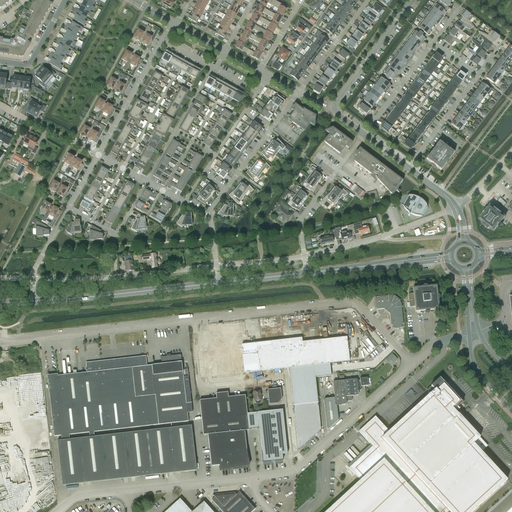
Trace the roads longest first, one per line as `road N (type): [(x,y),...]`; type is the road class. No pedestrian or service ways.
road 1 (unclassified): [(0,342),(344,301),(363,308),(412,362)]
road 2 (unclassified): [(256,476),(294,470),(412,362)]
road 3 (tertiary): [(32,301),(219,283)]
road 4 (unknown): [(0,330),(15,420),(4,440),(11,511)]
road 5 (residential): [(33,279),(216,265)]
road 6 (residential): [(304,256),(455,206)]
road 7 (residential): [(304,256),(301,216),(364,135)]
road 8 (tertiary): [(412,0),(333,106)]
road 9 (unclassified): [(128,491),(256,476)]
